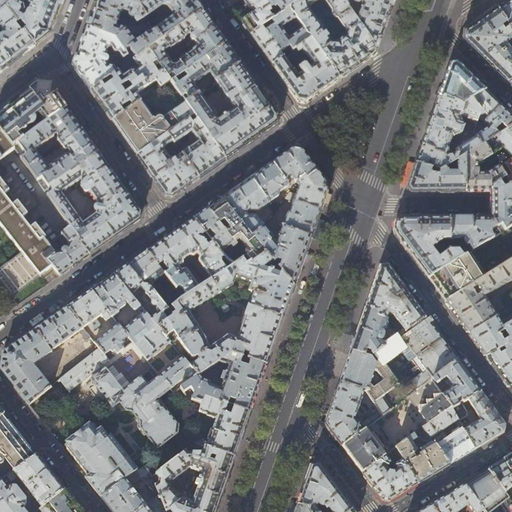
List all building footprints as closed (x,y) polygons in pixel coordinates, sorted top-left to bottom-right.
[(0,0),(0,10),(1,12),(7,8),(11,2),(9,0),(0,0)] [(57,15),(62,0),(28,0),(28,2),(28,5),(31,6),(29,11),(28,12),(27,13),(26,14),(24,13),(25,11),(24,5),(13,0),(12,0),(11,2),(7,8),(35,45),(43,39),(51,33),(57,15)] [(139,6),(121,0),(97,0),(94,10),(87,28),(115,38),(125,51),(130,48),(137,58),(147,50),(152,47),(163,39),(155,29),(150,33),(149,32),(135,41),(127,30),(118,27),(118,28),(116,27),(120,13),(123,11),(128,13),(128,14),(128,15),(128,16),(129,17),(129,18),(130,18),(131,19),(133,19),(134,19),(134,20),(137,23),(147,17),(139,6)] [(148,0),(139,6),(147,17),(163,5),(171,7),(174,12),(173,17),(155,29),(163,39),(203,11),(195,0),(148,0)] [(245,0),(251,8),(253,9),(255,12),(250,16),(250,15),(241,21),(251,35),(262,27),(271,21),(273,20),(269,15),(271,13),(275,18),(289,9),(301,0),(245,0)] [(345,5),(341,0),(301,0),(289,9),(310,39),(339,79),(356,67),(372,56),(373,55),(374,52),(376,50),(357,23),(345,5)] [(341,0),(345,5),(350,2),(350,3),(352,3),(353,3),(353,4),(354,4),(355,4),(356,4),(357,4),(358,4),(358,3),(360,3),(360,7),(363,12),(359,13),(360,16),(359,16),(358,17),(358,18),(357,19),(357,20),(357,21),(357,22),(357,23),(376,50),(384,23),(392,0),(341,0)] [(511,0),(503,0),(498,4),(511,23),(511,0)] [(511,33),(511,23),(498,4),(479,17),(465,28),(464,31),(464,35),(486,56),(507,77),(511,74),(511,46),(510,43),(508,42),(506,38),(511,33)] [(35,45),(7,8),(1,12),(0,13),(0,26),(3,31),(4,31),(3,32),(3,33),(3,34),(4,34),(4,35),(2,36),(0,36),(0,72),(13,62),(35,45)] [(273,20),(271,21),(274,26),(265,33),(262,27),(251,35),(262,51),(272,65),(283,58),(280,53),(289,47),(292,51),(295,49),(310,39),(289,9),(275,18),(273,20)] [(209,19),(203,11),(163,39),(152,47),(155,51),(151,55),(156,63),(159,67),(168,60),(164,55),(165,51),(169,49),(170,50),(184,40),(184,38),(189,34),(191,37),(190,37),(189,40),(191,43),(193,43),(194,42),(215,27),(209,19)] [(215,27),(194,42),(195,45),(194,46),(195,49),(193,50),(193,52),(180,62),(180,63),(175,66),(172,66),(168,60),(159,67),(168,80),(172,77),(175,80),(184,74),(205,59),(209,56),(226,44),(222,37),(215,27)] [(115,38),(87,28),(80,47),(73,66),(81,76),(91,90),(101,83),(110,77),(117,72),(114,68),(108,67),(105,64),(106,64),(107,64),(107,63),(108,63),(108,62),(109,61),(109,60),(109,59),(108,58),(108,57),(107,57),(106,56),(105,56),(108,49),(112,48),(115,53),(120,54),(124,58),(123,63),(118,65),(121,69),(132,61),(125,51),(115,38)] [(339,79),(310,39),(295,49),(298,54),(302,50),(313,65),(309,68),(306,65),(304,64),(300,67),(299,69),(302,73),(297,76),(284,57),(283,58),(272,65),(286,86),(297,102),(306,103),(322,92),(339,79)] [(226,44),(209,56),(213,61),(209,64),(205,59),(184,74),(187,78),(178,84),(175,80),(171,83),(171,84),(182,98),(185,96),(189,101),(199,95),(200,97),(201,96),(207,92),(203,87),(197,91),(191,83),(208,72),(215,83),(216,82),(241,64),(233,54),(226,44)] [(117,72),(110,77),(113,81),(104,87),(101,83),(91,90),(101,105),(112,121),(124,113),(121,108),(129,102),(132,107),(141,101),(137,95),(156,81),(160,88),(169,81),(168,80),(159,67),(155,70),(152,66),(156,63),(151,55),(147,50),(137,58),(133,60),(137,66),(139,66),(140,68),(133,73),(131,70),(122,77),(118,71),(117,72)] [(444,81),(438,97),(459,104),(463,92),(470,100),(472,99),(485,91),(472,78),(457,63),(450,65),(444,81)] [(241,64),(216,82),(218,84),(217,85),(235,110),(220,120),(217,120),(201,96),(200,97),(199,95),(189,101),(185,103),(194,116),(197,120),(225,160),(239,150),(262,133),(276,124),(278,116),(260,91),(241,64)] [(46,123),(66,108),(58,96),(51,86),(38,84),(20,99),(0,113),(0,129),(13,147),(25,139),(21,133),(31,126),(33,126),(33,125),(34,125),(36,124),(36,122),(37,120),(42,117),(46,123)] [(185,103),(182,98),(171,84),(166,88),(173,98),(175,96),(177,100),(167,108),(171,113),(169,114),(169,113),(168,113),(168,112),(167,112),(166,111),(165,111),(164,111),(163,111),(162,112),(162,113),(161,113),(161,114),(161,115),(161,116),(161,117),(161,118),(162,119),(162,120),(171,132),(189,120),(194,116),(185,103)] [(485,91),(472,99),(480,113),(478,117),(484,123),(484,122),(500,106),(491,97),(485,91)] [(480,113),(472,99),(470,100),(463,105),(459,104),(438,97),(430,120),(422,146),(434,150),(434,152),(444,155),(447,153),(448,151),(447,147),(451,138),(452,138),(452,136),(461,134),(463,128),(462,119),(467,118),(477,121),(477,119),(478,117),(480,113)] [(141,101),(132,107),(124,113),(112,121),(126,140),(137,156),(167,135),(171,132),(162,120),(161,119),(160,119),(159,119),(158,119),(157,119),(157,120),(154,119),(152,118),(154,117),(150,111),(148,112),(141,101)] [(500,106),(484,122),(485,123),(488,126),(486,130),(475,136),(476,137),(481,146),(483,145),(497,136),(494,132),(501,124),(506,130),(511,126),(511,117),(507,113),(500,106)] [(74,119),(66,108),(46,123),(25,139),(13,147),(15,149),(28,168),(41,159),(35,150),(56,136),(58,139),(57,140),(61,145),(82,131),(74,119)] [(192,124),(189,120),(171,132),(167,135),(174,144),(191,132),(198,142),(184,153),(182,151),(180,152),(199,178),(212,169),(225,160),(197,120),(192,124)] [(511,126),(506,130),(497,136),(483,145),(490,155),(502,148),(511,157),(511,126)] [(15,149),(13,147),(0,129),(0,225),(21,252),(0,268),(0,283),(11,297),(51,266),(46,261),(56,253),(49,245),(48,245),(25,216),(40,204),(27,187),(8,163),(4,158),(15,149)] [(92,144),(82,131),(61,145),(65,151),(66,151),(69,156),(66,155),(47,168),(41,159),(28,168),(44,191),(49,187),(78,167),(83,164),(98,153),(92,144)] [(172,146),(174,144),(167,135),(137,156),(152,178),(165,196),(172,197),(186,187),(199,178),(180,152),(177,154),(179,156),(173,160),(168,159),(169,158),(162,149),(170,144),(172,146)] [(464,156),(481,146),(476,137),(456,149),(452,157),(449,156),(447,153),(444,155),(434,152),(434,150),(422,146),(419,155),(415,164),(439,172),(442,170),(456,161),(464,156)] [(490,155),(483,145),(481,146),(464,156),(466,193),(478,192),(490,192),(491,192),(491,186),(498,181),(504,177),(503,175),(501,171),(498,167),(497,166),(486,173),(477,173),(477,164),(490,155)] [(261,171),(251,178),(268,204),(280,195),(278,193),(287,187),(287,186),(287,185),(287,184),(287,183),(286,183),(286,182),(292,177),(295,182),(304,176),(306,179),(317,171),(301,149),(293,148),(282,156),(261,171)] [(82,172),(78,167),(49,187),(52,190),(51,192),(47,195),(69,228),(77,237),(76,238),(81,243),(79,244),(89,255),(116,236),(139,220),(140,213),(123,188),(98,153),(83,164),(86,169),(82,172)] [(466,193),(464,156),(456,161),(456,173),(447,173),(447,172),(446,171),(445,170),(444,170),(443,170),(442,170),(439,172),(415,164),(411,176),(407,188),(411,193),(437,193),(466,193)] [(503,175),(504,177),(509,184),(511,188),(511,159),(498,167),(501,171),(506,168),(508,172),(503,175)] [(324,181),(317,171),(306,179),(304,176),(295,182),(299,187),(293,202),(320,211),(323,202),(326,191),(327,190),(326,188),(326,186),(326,184),(324,181)] [(236,189),(221,199),(254,239),(265,229),(256,217),(248,217),(246,213),(247,213),(247,212),(249,214),(252,214),(252,212),(257,212),(268,204),(251,178),(236,189)] [(502,187),(498,181),(491,186),(491,192),(490,192),(490,205),(491,217),(497,227),(500,225),(504,231),(511,225),(511,212),(510,208),(511,206),(511,188),(509,184),(505,187),(502,187)] [(214,204),(207,209),(235,242),(239,239),(250,251),(246,255),(247,256),(253,263),(266,253),(254,239),(221,199),(214,204)] [(317,219),(320,211),(293,202),(289,214),(287,215),(283,227),(311,237),(315,226),(317,219)] [(200,213),(193,219),(221,252),(231,245),(233,247),(237,244),(235,242),(207,209),(200,213)] [(470,217),(449,218),(450,239),(458,239),(459,239),(460,239),(464,239),(472,251),(490,239),(493,238),(490,235),(491,230),(492,230),(497,227),(491,217),(470,217)] [(450,239),(449,218),(422,218),(402,218),(401,218),(400,219),(398,219),(397,220),(396,221),(396,222),(395,224),(394,227),(394,228),(394,229),(394,231),(394,232),(395,233),(395,235),(396,236),(412,258),(428,279),(430,278),(463,256),(456,245),(439,258),(431,248),(443,239),(450,239)] [(170,235),(146,251),(158,266),(162,263),(162,262),(164,260),(165,264),(169,271),(165,274),(168,278),(177,289),(180,286),(181,288),(182,288),(187,296),(200,287),(189,271),(188,270),(187,270),(186,269),(185,269),(184,269),(183,269),(182,270),(179,266),(184,263),(183,260),(191,254),(195,255),(198,253),(201,257),(200,257),(200,258),(199,259),(199,260),(199,261),(200,261),(200,262),(212,279),(227,270),(222,262),(222,261),(221,259),(224,257),(221,252),(193,219),(170,235)] [(316,239),(323,221),(317,219),(315,226),(311,237),(316,239)] [(302,263),(311,237),(283,227),(277,242),(277,243),(277,244),(277,245),(278,246),(276,248),(272,242),(272,241),(273,240),(273,239),(272,237),(265,229),(254,239),(266,253),(272,261),(280,270),(294,287),(302,263)] [(60,252),(56,253),(46,261),(51,266),(60,276),(75,265),(89,255),(79,244),(81,243),(76,238),(77,237),(69,228),(60,236),(65,241),(61,244),(64,248),(63,248),(62,248),(61,249),(60,250),(60,251),(60,252)] [(165,274),(158,266),(146,251),(137,258),(127,265),(143,284),(148,285),(151,282),(149,280),(149,279),(150,279),(150,278),(150,277),(150,276),(150,275),(149,274),(155,270),(156,272),(156,273),(162,281),(168,278),(165,274)] [(264,268),(272,261),(266,253),(253,263),(247,256),(227,270),(212,279),(211,280),(220,294),(221,292),(233,284),(236,277),(251,282),(248,290),(252,291),(247,306),(283,318),(288,304),(294,287),(280,270),(279,274),(273,272),(274,269),(269,268),(268,271),(264,269),(264,268)] [(463,256),(430,278),(440,291),(447,301),(479,280),(463,256)] [(511,258),(479,280),(447,301),(445,302),(460,322),(477,346),(486,357),(511,341),(511,258)] [(119,270),(113,275),(134,299),(138,297),(150,304),(151,303),(152,304),(153,305),(153,306),(154,306),(155,306),(156,307),(157,307),(156,309),(157,310),(156,311),(155,312),(157,314),(151,319),(158,328),(169,320),(163,313),(168,309),(148,285),(143,284),(127,265),(119,270)] [(372,288),(365,308),(378,312),(377,316),(387,319),(388,315),(393,315),(405,332),(425,318),(406,291),(387,266),(379,267),(372,288)] [(102,283),(91,291),(113,318),(119,313),(119,312),(119,311),(118,309),(126,303),(133,311),(136,311),(141,307),(134,299),(113,275),(102,283)] [(211,280),(200,287),(187,296),(169,310),(174,316),(169,320),(158,328),(166,337),(175,331),(185,347),(191,355),(192,356),(194,357),(195,357),(197,357),(198,357),(209,349),(209,347),(206,337),(190,313),(220,294),(211,280)] [(80,298),(67,307),(83,329),(89,325),(93,330),(100,324),(96,319),(102,315),(106,321),(110,319),(114,325),(117,323),(113,318),(91,291),(80,298)] [(274,343),(283,318),(247,306),(236,339),(227,336),(209,347),(209,349),(198,357),(200,359),(191,366),(198,376),(217,363),(230,354),(266,365),(274,343)] [(83,329),(67,307),(47,321),(22,339),(3,353),(0,369),(14,387),(29,405),(49,389),(33,365),(51,352),(51,351),(80,331),(87,341),(91,338),(83,329)] [(378,312),(365,308),(358,330),(351,350),(370,357),(376,353),(399,336),(396,331),(388,336),(389,338),(384,341),(382,339),(384,333),(383,332),(387,319),(377,316),(378,312)] [(158,328),(151,319),(145,312),(123,331),(128,336),(148,361),(171,342),(166,337),(158,328)] [(433,328),(425,318),(405,332),(399,336),(376,353),(383,362),(400,350),(409,362),(416,357),(441,339),(433,328)] [(122,342),(128,336),(123,331),(118,325),(95,344),(100,349),(104,355),(110,351),(112,353),(115,351),(117,353),(123,349),(121,346),(123,344),(122,342)] [(448,348),(441,339),(416,357),(427,372),(422,376),(422,375),(412,382),(417,390),(431,379),(457,360),(448,348)] [(511,341),(486,357),(497,373),(509,388),(511,386),(511,341)] [(108,361),(104,355),(100,349),(60,380),(69,391),(108,361)] [(383,362),(376,353),(370,357),(351,350),(345,368),(340,383),(365,392),(374,405),(378,411),(382,416),(408,398),(408,397),(383,362)] [(258,390),(266,365),(230,354),(217,363),(229,367),(221,391),(210,388),(208,384),(201,382),(198,376),(192,380),(181,388),(184,393),(191,388),(195,393),(192,401),(202,404),(204,397),(250,413),(258,390)] [(160,376),(171,389),(187,375),(192,380),(198,376),(191,366),(183,357),(160,376)] [(467,374),(457,360),(431,379),(434,384),(438,381),(439,383),(446,378),(451,383),(449,385),(451,389),(442,396),(452,409),(461,404),(467,400),(481,392),(467,374)] [(105,368),(92,378),(96,385),(93,387),(92,388),(92,389),(92,390),(91,391),(93,394),(97,391),(99,394),(101,392),(109,402),(105,404),(109,409),(120,401),(127,409),(132,410),(142,422),(141,427),(158,448),(177,433),(178,425),(158,399),(171,389),(160,376),(149,385),(142,376),(131,385),(123,391),(114,379),(120,375),(112,365),(106,370),(105,368)] [(120,375),(114,379),(123,391),(131,385),(122,373),(120,375)] [(442,396),(434,384),(431,379),(417,390),(408,397),(408,398),(428,424),(451,409),(451,410),(452,409),(442,396)] [(365,392),(340,383),(332,404),(325,424),(333,434),(342,446),(365,429),(382,416),(378,411),(369,419),(368,419),(359,425),(355,419),(356,416),(359,417),(360,412),(357,411),(361,402),(367,404),(367,409),(374,405),(365,392)] [(96,397),(92,400),(98,408),(104,403),(105,404),(109,402),(101,392),(99,394),(97,391),(93,394),(96,397)] [(492,408),(481,392),(467,400),(480,421),(463,431),(474,450),(489,441),(503,432),(505,425),(492,408)] [(241,437),(250,413),(204,397),(202,404),(199,413),(208,416),(207,418),(215,421),(216,419),(217,420),(209,444),(205,442),(204,440),(200,438),(198,439),(198,440),(193,438),(191,444),(203,448),(234,458),(241,437)] [(199,413),(202,404),(192,401),(191,400),(190,406),(193,414),(199,415),(199,413)] [(461,404),(452,409),(451,410),(458,421),(465,416),(466,413),(461,404)] [(463,431),(458,421),(451,410),(451,409),(428,424),(423,428),(431,439),(454,423),(458,431),(457,432),(457,433),(456,434),(454,431),(451,433),(453,436),(445,441),(444,439),(441,441),(443,445),(438,449),(450,464),(461,458),(474,450),(463,431)] [(2,415),(0,416),(0,479),(3,478),(34,456),(19,436),(2,415)] [(89,423),(66,442),(67,443),(65,445),(78,463),(88,475),(91,473),(93,476),(94,478),(93,479),(93,480),(93,481),(94,482),(95,482),(96,482),(97,482),(99,484),(129,460),(110,435),(108,437),(100,428),(98,430),(93,423),(91,425),(89,423)] [(438,449),(431,439),(423,428),(396,447),(399,452),(404,460),(417,484),(432,475),(450,464),(438,449)] [(365,429),(342,446),(347,453),(362,473),(385,456),(380,450),(382,448),(371,434),(369,435),(365,429)] [(197,489),(193,503),(182,499),(164,508),(165,511),(167,511),(170,511),(171,511),(215,511),(220,499),(234,458),(203,448),(202,455),(187,454),(185,452),(181,455),(189,470),(203,475),(199,485),(197,484),(195,488),(197,489)] [(37,455),(34,456),(3,478),(7,482),(16,476),(21,482),(15,486),(20,492),(26,487),(37,501),(28,508),(30,511),(36,511),(64,490),(52,475),(37,455)] [(171,485),(189,470),(181,455),(156,474),(158,479),(157,484),(155,486),(157,490),(159,496),(164,508),(182,499),(172,489),(171,485)] [(385,455),(385,456),(362,473),(373,489),(382,500),(389,501),(401,494),(417,484),(404,460),(397,464),(397,465),(395,466),(397,470),(393,473),(389,472),(388,471),(391,469),(389,464),(390,464),(390,463),(385,455)] [(488,471),(505,494),(511,487),(511,456),(505,460),(488,471)] [(137,470),(129,460),(99,484),(97,482),(96,482),(95,482),(94,482),(93,481),(93,480),(93,479),(94,478),(93,476),(91,473),(88,475),(85,478),(95,489),(101,497),(114,488),(109,481),(123,470),(128,477),(137,470)] [(146,466),(145,464),(137,470),(128,477),(114,488),(101,497),(112,511),(138,511),(146,506),(138,494),(137,495),(133,491),(134,490),(132,487),(149,473),(146,466)] [(311,466),(304,486),(297,505),(306,509),(308,511),(353,511),(344,500),(318,465),(311,466)] [(123,470),(109,481),(114,488),(128,477),(123,470)] [(479,476),(464,485),(484,511),(511,511),(511,503),(505,494),(488,471),(479,476)] [(7,489),(0,480),(0,511),(26,511),(24,509),(26,507),(27,500),(20,492),(15,486),(11,486),(7,489)] [(445,496),(430,505),(435,511),(458,511),(468,505),(473,511),(484,511),(464,485),(445,496)] [(64,490),(36,511),(81,511),(80,510),(64,490)] [(165,511),(164,508),(159,496),(156,499),(146,506),(138,511),(165,511)]
